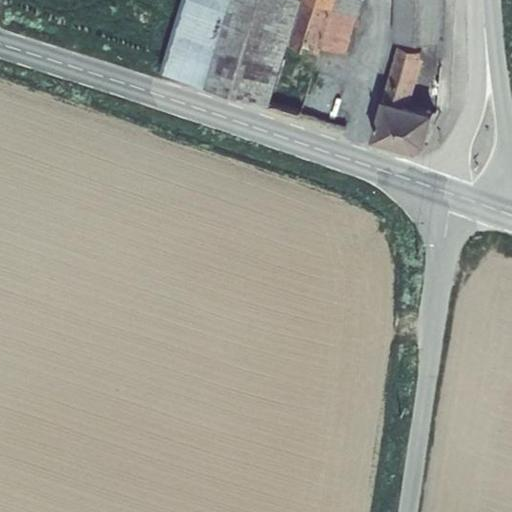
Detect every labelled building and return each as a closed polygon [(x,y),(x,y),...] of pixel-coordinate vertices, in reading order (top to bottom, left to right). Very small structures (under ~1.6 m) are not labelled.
[(182,0),(163,63),(269,96),(271,91),(299,0),(182,0)] [(299,0),(271,91),(303,101),(317,54),(325,30),(351,38),(362,0),(299,0)] [(396,0),(395,35),(443,37),(443,0),(396,0)] [(398,44),(372,132),(403,142),(424,133),(431,104),(409,96),(421,51),(398,44)] [(317,54),(303,101),(332,109),(345,63),(317,54)]
